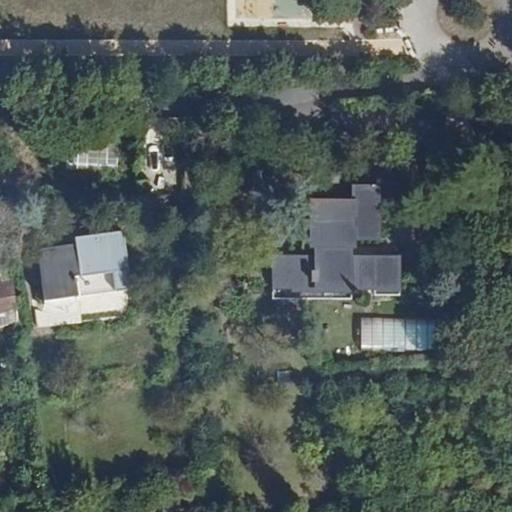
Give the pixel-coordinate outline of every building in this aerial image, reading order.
[(449,108),(450,136),(458,136),(458,152),(486,153),(491,107),(449,108)] [(119,165),(118,128),(53,130),(55,167),(119,165)] [(369,239),(369,185),(349,184),(349,202),(308,203),(308,228),(308,244),(312,244),(312,256),(270,256),(270,287),(396,288),(396,256),(347,256),(346,244),(350,244),(349,238),(369,239)] [(73,300),(128,292),(119,233),(73,241),(74,250),(36,256),(44,308),(52,313),(65,311),(73,304),(73,300)] [(0,318),(17,316),(13,286),(0,287),(0,318)]
